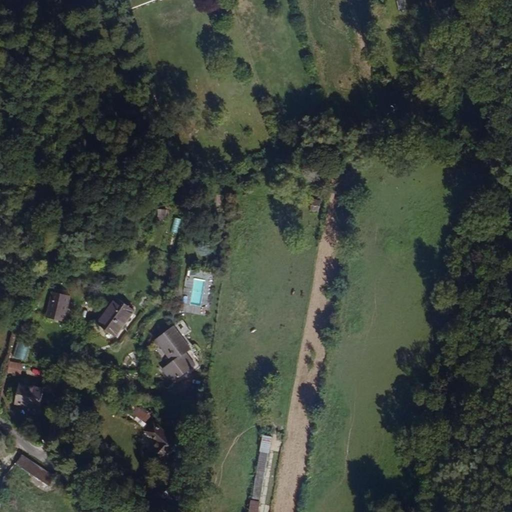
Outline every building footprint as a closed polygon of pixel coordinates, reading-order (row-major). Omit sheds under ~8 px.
[(312,199),(310,210),(318,211),(320,200),(312,199)] [(158,208),(157,216),(167,217),(167,209),(158,208)] [(178,233),(181,218),(174,217),(171,231),(178,233)] [(56,302),(62,278),(42,274),(37,297),(56,302)] [(109,334),(127,309),(108,296),(90,322),(109,334)] [(186,349),(170,326),(152,339),(168,362),(157,369),(166,381),(189,366),(181,353),(186,349)] [(8,372),(21,373),(22,362),(9,361),(8,372)] [(30,413),(35,394),(10,389),(5,408),(30,413)] [(152,463),(170,444),(146,421),(137,430),(148,440),(139,449),(152,463)] [(261,434),(253,497),(262,498),(270,435),(261,434)] [(56,476),(21,454),(16,463),(49,486),(56,476)] [(250,499),(247,511),(258,511),(260,501),(250,499)]
